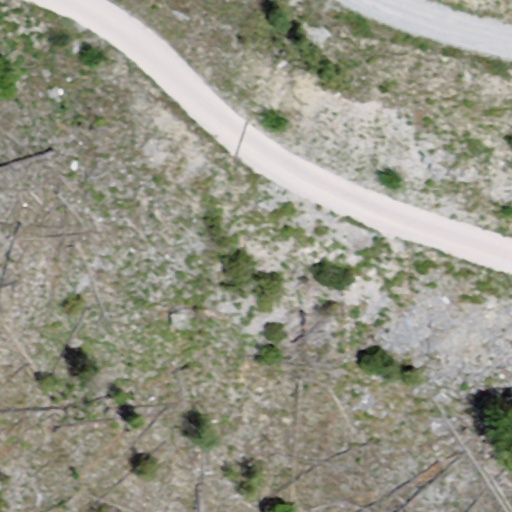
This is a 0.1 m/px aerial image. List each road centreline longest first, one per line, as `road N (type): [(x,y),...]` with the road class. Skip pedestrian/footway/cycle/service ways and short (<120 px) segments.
road 1 (track): [(511,274),(285,195),(157,82),(45,0)]
road 2 (track): [(347,0),(511,58)]
